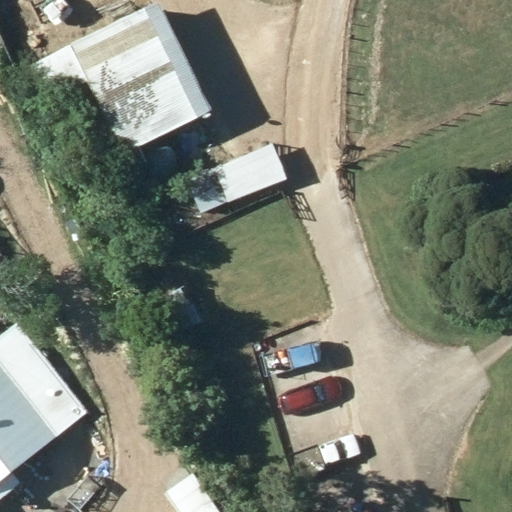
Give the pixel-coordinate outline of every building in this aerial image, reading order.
[(213,106),(156,0),(155,0),(76,42),(132,148),(213,106)] [(202,212),(290,175),(275,140),(187,176),(202,212)] [(160,295),(179,334),(206,320),(187,282),(160,295)] [(0,336),(0,478),(83,414),(14,326),(0,336)] [(181,500),(188,511),(217,511),(204,487),(181,500)]
